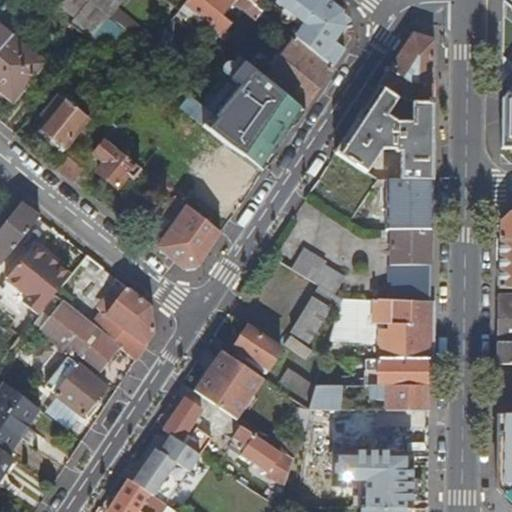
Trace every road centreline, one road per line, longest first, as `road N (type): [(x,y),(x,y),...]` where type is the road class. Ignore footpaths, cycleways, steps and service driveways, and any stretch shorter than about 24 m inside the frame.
road 1 (residential): [(198,308),(393,24)]
road 2 (residential): [(461,511),(466,185)]
road 3 (residential): [(0,152),(198,308)]
road 4 (residential): [(66,511),(198,308)]
road 5 (residential): [(466,185),(464,0)]
